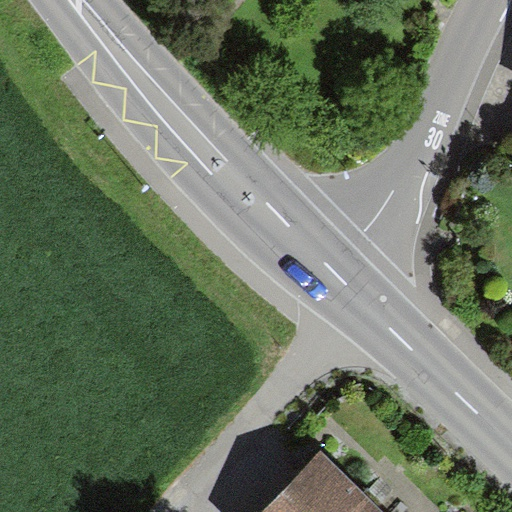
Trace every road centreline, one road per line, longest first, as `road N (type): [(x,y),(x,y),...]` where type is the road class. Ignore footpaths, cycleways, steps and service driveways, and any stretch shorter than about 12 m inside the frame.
road 1 (tertiary): [(323,266),(195,141),(75,0)]
road 2 (residential): [(484,0),(399,180),(323,266)]
road 3 (tertiary): [(511,443),(323,266)]
